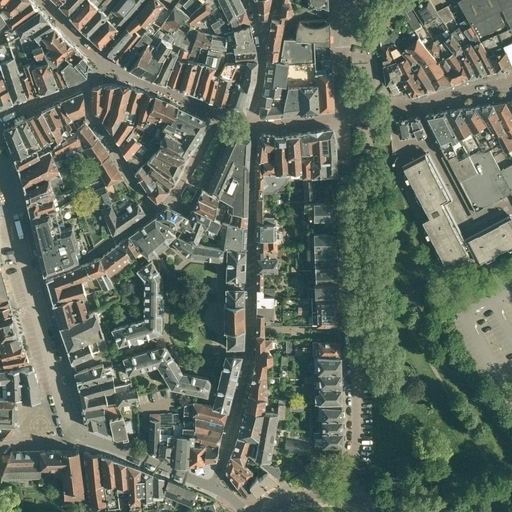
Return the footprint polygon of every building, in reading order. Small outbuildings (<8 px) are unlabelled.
[(31,1),(30,0),(7,0),(0,9),(0,12),(5,20),(31,1)] [(63,0),(59,5),(70,16),(83,0),(63,0)] [(83,0),(70,16),(80,28),(103,0),(83,0)] [(119,0),(103,0),(80,28),(89,35),(108,14),(113,8),(119,0)] [(113,8),(108,14),(121,26),(136,7),(142,0),(130,0),(119,13),(113,8)] [(154,20),(156,21),(167,6),(162,2),(159,0),(150,0),(140,12),(152,22),(154,20)] [(187,0),(183,4),(191,13),(205,0),(187,0)] [(190,15),(186,20),(191,24),(206,14),(213,25),(246,8),(245,6),(243,4),(244,3),(241,0),(205,0),(191,13),(190,15)] [(256,0),(261,12),(263,18),(268,17),(271,0),(256,0)] [(430,0),(426,0),(414,5),(426,24),(441,15),(436,8),(430,0)] [(465,8),(460,0),(451,0),(453,4),(454,3),(459,11),(465,8)] [(511,0),(460,0),(465,8),(470,17),(473,22),(492,56),(508,48),(511,56),(511,0)] [(31,1),(5,20),(6,20),(13,27),(38,9),(31,1)] [(293,10),(293,8),(293,6),(292,4),(290,3),(288,2),(283,1),(281,15),(285,15),(286,16),(286,15),(288,15),(289,15),(291,14),(292,12),(293,10)] [(177,34),(153,77),(166,81),(170,72),(191,27),(189,26),(186,33),(177,27),(182,18),(186,20),(190,15),(176,4),(172,10),(169,7),(158,22),(162,24),(168,28),(174,32),(177,34)] [(443,8),(450,20),(454,18),(447,6),(443,8)] [(416,29),(422,26),(410,7),(403,10),(416,29)] [(233,28),(251,23),(246,8),(213,25),(217,32),(223,30),(224,32),(233,28)] [(48,20),(39,9),(38,9),(13,27),(4,32),(7,40),(8,40),(8,41),(10,40),(12,39),(19,37),(20,36),(31,32),(48,20)] [(151,24),(152,22),(140,12),(137,15),(149,26),(143,34),(150,40),(153,36),(149,33),(155,27),(151,24)] [(108,14),(89,35),(100,46),(119,28),(121,26),(108,14)] [(133,33),(127,39),(112,56),(119,62),(143,34),(149,26),(137,15),(136,17),(130,22),(135,29),(132,32),(133,33)] [(473,22),(470,17),(461,22),(466,29),(473,39),(476,38),(479,41),(474,44),(473,45),(490,72),(499,69),(492,56),(473,22)] [(272,19),(270,33),(282,34),(283,34),(285,21),(284,21),(272,19)] [(300,20),(299,38),(314,39),(331,39),(330,21),(326,22),(326,19),(300,20)] [(55,27),(54,26),(48,20),(31,32),(36,41),(55,27)] [(135,29),(130,22),(126,26),(121,31),(127,39),(133,33),(132,32),(135,29)] [(62,35),(55,27),(36,41),(31,32),(20,36),(19,37),(25,55),(28,62),(37,58),(33,49),(43,46),(47,44),(50,47),(62,35)] [(136,72),(140,72),(157,44),(166,31),(160,27),(153,36),(150,40),(129,69),(136,72)] [(170,72),(166,81),(172,83),(179,88),(199,30),(191,27),(170,72)] [(251,27),(234,32),(236,42),(254,38),(251,27)] [(472,44),(459,27),(451,32),(453,34),(454,34),(470,59),(480,74),(490,72),(473,45),(472,43),(472,44)] [(157,44),(140,72),(153,77),(177,34),(174,32),(168,28),(166,31),(157,44)] [(199,30),(179,88),(189,91),(197,60),(191,59),(194,52),(197,43),(201,45),(205,32),(199,30)] [(127,39),(121,31),(105,50),(112,56),(127,39)] [(383,33),(381,36),(381,42),(381,46),(381,47),(383,61),(389,59),(390,63),(399,60),(404,72),(403,78),(412,93),(414,96),(427,92),(412,69),(414,67),(408,57),(402,52),(387,36),(388,35),(386,31),(384,31),(383,33)] [(205,32),(201,45),(202,45),(209,46),(212,33),(205,32)] [(226,33),(226,36),(226,52),(227,52),(256,50),(254,38),(236,42),(234,32),(226,33)] [(212,33),(209,46),(210,47),(208,53),(220,56),(226,36),(212,33)] [(270,33),(269,41),(281,42),(281,38),(282,34),(270,33)] [(129,69),(150,40),(143,34),(119,62),(129,69)] [(447,38),(455,50),(463,62),(471,77),(480,74),(470,59),(454,34),(453,34),(447,38)] [(67,40),(62,35),(50,47),(47,44),(43,46),(33,49),(37,58),(37,60),(45,56),(50,66),(58,61),(66,54),(75,46),(74,46),(67,40)] [(436,40),(448,58),(462,80),(471,77),(463,62),(455,50),(447,38),(446,39),(443,35),(436,40)] [(224,60),(226,52),(226,36),(220,56),(221,56),(218,65),(216,65),(215,68),(219,69),(221,63),(223,63),(224,60)] [(454,83),(440,63),(435,56),(428,46),(428,47),(420,37),(410,46),(423,64),(437,88),(454,83)] [(282,115),(300,112),(296,38),(285,38),(282,59),(282,77),(282,91),(282,115)] [(314,39),(299,38),(296,38),(300,112),(319,110),(317,84),(317,72),(315,46),(314,39)] [(0,42),(0,65),(1,69),(13,101),(28,96),(20,77),(26,75),(23,68),(18,70),(8,41),(8,40),(7,40),(0,42)] [(281,42),(269,41),(269,42),(269,48),(280,49),(281,42)] [(439,53),(433,43),(428,46),(435,56),(439,53)] [(88,60),(75,46),(66,54),(86,75),(87,70),(88,60)] [(410,46),(402,52),(408,57),(414,67),(412,69),(427,92),(437,88),(423,64),(410,46)] [(269,48),(268,58),(278,60),(280,49),(269,48)] [(499,69),(511,66),(511,56),(508,48),(492,56),(499,69)] [(256,50),(227,52),(228,61),(232,61),(234,60),(258,61),(258,59),(256,50)] [(75,80),(86,75),(66,54),(58,61),(67,83),(75,80)] [(41,92),(58,86),(50,66),(45,56),(37,60),(37,58),(28,62),(29,65),(41,92)] [(278,60),(268,58),(266,75),(282,77),(282,59),(278,60)] [(448,58),(440,63),(454,83),(462,80),(448,58)] [(205,62),(197,94),(205,97),(215,68),(216,65),(212,63),(212,60),(207,59),(206,62),(205,62)] [(321,72),(332,71),(332,59),(322,59),(323,65),(320,65),(321,72)] [(389,59),(383,61),(385,68),(384,68),(385,71),(386,72),(388,85),(389,84),(402,79),(403,78),(404,72),(399,60),(390,63),(389,59)] [(197,60),(189,91),(197,94),(205,62),(197,60)] [(223,67),(222,70),(220,75),(226,77),(226,76),(235,78),(236,78),(237,77),(232,75),(236,66),(245,68),(245,74),(245,76),(242,76),(241,78),(256,78),(256,77),(258,61),(234,60),(232,61),(228,61),(226,61),(223,67)] [(58,86),(67,83),(58,61),(50,66),(58,86)] [(35,94),(41,92),(29,65),(24,67),(23,68),(26,75),(35,94)] [(220,75),(222,70),(219,69),(215,68),(205,97),(212,100),(220,75)] [(0,106),(13,101),(1,69),(0,69),(0,106)] [(334,78),(334,75),(333,74),(332,71),(321,72),(317,72),(317,84),(333,83),(333,80),(334,78)] [(28,96),(35,94),(26,75),(20,77),(28,96)] [(220,75),(212,100),(218,103),(226,77),(220,75)] [(274,92),(282,91),(282,77),(266,75),(265,81),(265,83),(263,93),(261,108),(260,113),(260,114),(260,115),(261,116),(262,116),(263,116),(266,116),(274,115),(274,92)] [(226,76),(226,77),(218,103),(227,106),(231,92),(235,78),(226,76)] [(235,78),(231,92),(250,98),(256,78),(241,78),(241,81),(236,80),(236,78),(235,78)] [(102,93),(102,83),(100,84),(91,87),(91,98),(91,106),(98,114),(99,113),(101,107),(101,104),(102,100),(102,93)] [(102,100),(101,104),(111,105),(115,93),(115,91),(117,83),(102,83),(102,93),(102,100)] [(117,83),(115,91),(115,93),(111,105),(109,112),(122,118),(133,123),(134,121),(135,115),(136,112),(124,108),(130,91),(131,86),(122,84),(117,83)] [(333,84),(333,83),(317,84),(319,110),(334,109),(333,84)] [(136,88),(131,86),(130,91),(124,108),(136,112),(140,100),(143,91),(136,88)] [(83,91),(62,101),(67,110),(75,126),(74,127),(75,128),(86,121),(85,112),(83,91)] [(136,112),(135,115),(139,116),(139,121),(144,122),(152,105),(155,96),(143,91),(140,100),(136,112)] [(274,115),(282,115),(282,91),(274,92),(274,115)] [(231,92),(227,106),(246,112),(250,98),(231,92)] [(155,95),(155,96),(152,105),(144,122),(139,121),(136,125),(139,127),(148,134),(150,132),(155,135),(155,134),(159,127),(163,129),(166,120),(170,121),(175,111),(177,106),(155,95)] [(62,101),(55,105),(63,123),(64,123),(64,122),(67,129),(66,129),(70,137),(72,136),(71,134),(70,131),(74,127),(75,126),(67,110),(62,101)] [(510,128),(511,132),(511,109),(508,101),(495,103),(496,105),(499,113),(507,129),(510,128)] [(478,106),(490,125),(501,143),(502,142),(507,151),(511,147),(511,132),(510,128),(507,129),(499,113),(496,105),(495,103),(478,106)] [(99,113),(98,114),(99,114),(104,122),(106,116),(109,112),(111,105),(101,104),(101,107),(99,113)] [(55,105),(43,111),(55,136),(59,143),(67,137),(68,138),(70,137),(66,129),(64,130),(62,132),(58,125),(63,123),(55,105)] [(163,136),(190,149),(198,137),(208,121),(177,106),(175,111),(170,121),(166,120),(163,129),(159,127),(155,134),(163,136)] [(478,106),(458,109),(471,134),(490,125),(478,106)] [(447,111),(458,133),(461,139),(471,134),(458,109),(447,111)] [(43,111),(35,115),(40,124),(48,140),(55,136),(43,111)] [(447,111),(446,111),(427,115),(441,142),(458,133),(447,111)] [(118,126),(122,118),(109,112),(106,116),(104,122),(113,134),(118,126)] [(25,114),(15,119),(17,124),(21,133),(29,152),(30,152),(34,158),(40,155),(37,149),(42,146),(41,144),(43,142),(40,134),(36,136),(32,128),(27,119),(25,114)] [(35,115),(27,119),(32,128),(36,136),(40,134),(43,142),(45,146),(50,143),(48,141),(48,140),(40,124),(35,115)] [(410,117),(415,129),(425,125),(421,118),(422,117),(418,116),(410,117)] [(410,136),(412,141),(419,138),(415,129),(410,117),(399,120),(402,137),(410,136)] [(113,134),(118,142),(133,123),(122,118),(118,126),(113,134)] [(92,130),(86,121),(75,128),(74,127),(70,131),(71,134),(76,131),(83,138),(92,130)] [(119,144),(127,158),(135,151),(143,141),(145,137),(148,134),(139,127),(136,125),(133,123),(118,142),(119,144)] [(17,124),(4,129),(15,157),(16,159),(29,152),(21,133),(17,124)] [(415,129),(419,138),(429,134),(425,125),(415,129)] [(322,130),(322,141),(323,143),(324,155),(335,153),(335,139),(333,128),(322,130)] [(323,143),(322,141),(322,130),(321,129),(310,132),(310,162),(324,160),(324,155),(323,143)] [(98,138),(92,130),(83,138),(76,131),(71,134),(72,136),(70,137),(68,138),(67,137),(59,143),(53,146),(50,148),(53,155),(64,150),(67,157),(84,150),(85,149),(83,148),(98,138)] [(303,177),(302,177),(311,177),(310,162),(310,132),(310,131),(298,133),(302,172),(302,174),(302,177),(303,177)] [(213,180),(247,201),(248,181),(248,169),(250,138),(245,136),(239,134),(234,132),(222,160),(219,158),(216,165),(219,167),(213,180)] [(298,133),(286,135),(288,172),(301,171),(301,172),(302,172),(298,133)] [(458,133),(441,142),(447,155),(465,146),(461,139),(458,133)] [(274,158),(274,147),(274,135),(264,134),(262,134),(261,135),(260,136),(259,137),(259,143),(258,147),(265,147),(265,160),(273,160),(273,158),(274,158)] [(265,160),(264,175),(268,175),(267,191),(274,191),(286,181),(286,172),(288,172),(286,135),(275,135),(274,135),(274,147),(274,158),(273,158),(273,160),(265,160)] [(159,146),(185,158),(190,149),(163,136),(159,146)] [(110,154),(98,138),(83,148),(85,149),(94,164),(101,159),(110,154)] [(135,151),(127,158),(135,172),(136,171),(141,165),(147,160),(155,144),(151,142),(148,146),(143,141),(135,151)] [(155,144),(147,160),(174,181),(185,158),(159,146),(155,144)] [(447,155),(445,156),(475,215),(487,209),(485,207),(494,202),(508,194),(504,185),(497,173),(502,170),(490,149),(482,154),(478,147),(468,153),(465,146),(447,155)] [(34,158),(19,168),(25,189),(34,185),(60,173),(53,155),(50,148),(43,152),(40,155),(34,158)] [(373,149),(364,149),(365,161),(365,162),(373,161),(373,160),(373,149)] [(29,152),(16,159),(19,168),(34,158),(30,152),(29,152)] [(324,160),(310,162),(311,177),(314,177),(334,175),(336,175),(335,153),(324,155),(324,160)] [(404,165),(407,171),(431,217),(424,221),(448,266),(474,252),(480,263),(489,257),(511,244),(511,216),(501,223),(480,234),(477,235),(464,242),(453,221),(443,202),(451,198),(427,153),(404,165)] [(115,163),(110,154),(101,159),(94,164),(99,172),(115,163)] [(174,181),(147,160),(141,165),(149,173),(157,182),(167,190),(174,182),(174,181)] [(115,163),(99,172),(103,179),(119,171),(119,169),(115,163)] [(511,164),(502,170),(497,173),(504,185),(508,194),(511,192),(511,164)] [(150,189),(157,182),(149,173),(141,165),(136,171),(135,172),(141,181),(148,191),(150,189)] [(123,178),(119,171),(103,179),(107,185),(108,185),(114,182),(123,178)] [(34,185),(25,189),(28,203),(28,204),(53,196),(61,193),(58,183),(63,182),(60,173),(34,185)] [(261,189),(264,189),(264,191),(267,191),(268,175),(264,175),(257,175),(257,190),(261,189)] [(314,177),(311,177),(302,177),(304,202),(315,202),(314,177)] [(109,237),(121,228),(111,205),(122,201),(121,198),(133,193),(123,178),(114,182),(108,185),(107,185),(95,189),(95,191),(78,199),(96,246),(109,237)] [(247,201),(213,180),(208,191),(232,204),(228,211),(232,213),(246,215),(247,201)] [(150,189),(148,191),(148,193),(157,201),(167,190),(157,182),(150,189)] [(217,207),(218,207),(220,208),(222,201),(202,191),(199,199),(217,207)] [(136,199),(133,193),(121,198),(122,201),(111,205),(121,228),(137,218),(145,212),(136,199)] [(53,196),(28,204),(31,217),(57,209),(53,196)] [(195,210),(207,214),(214,217),(217,207),(199,199),(194,209),(195,210)] [(315,202),(304,202),(304,210),(308,210),(308,218),(314,218),(314,221),(316,222),(323,222),(324,221),(324,219),(332,218),(334,216),(335,201),(315,202)] [(57,209),(31,217),(45,273),(68,265),(78,258),(75,249),(79,248),(72,226),(61,229),(59,222),(64,221),(60,207),(57,209)] [(180,226),(182,227),(186,217),(184,216),(182,215),(182,214),(167,207),(156,216),(155,216),(154,216),(166,225),(165,228),(174,233),(178,225),(180,226)] [(188,219),(186,217),(182,227),(180,232),(181,232),(179,236),(178,236),(173,241),(189,255),(200,257),(203,244),(197,244),(202,231),(204,232),(207,231),(209,232),(214,217),(207,214),(195,210),(188,219)] [(248,216),(246,215),(232,213),(231,223),(247,224),(248,216)] [(265,222),(264,224),(276,224),(275,224),(275,213),(266,214),(265,222)] [(154,216),(129,234),(139,249),(148,257),(175,235),(174,234),(174,233),(165,228),(166,225),(154,216)] [(225,223),(223,222),(222,235),(221,247),(223,248),(227,248),(227,249),(246,250),(247,226),(247,224),(231,223),(229,223),(225,223)] [(257,223),(256,239),(267,239),(270,240),(269,250),(276,250),(276,237),(279,237),(279,231),(276,231),(276,224),(264,224),(257,223)] [(311,249),(336,248),(336,243),(335,243),(335,236),(336,235),(333,233),(332,233),(314,233),(310,233),(311,249)] [(120,240),(121,241),(129,254),(128,255),(129,257),(136,253),(139,249),(129,234),(120,240)] [(256,239),(256,251),(264,250),(267,250),(269,250),(270,240),(267,239),(256,239)] [(129,254),(121,241),(101,258),(105,266),(108,276),(129,260),(128,258),(129,257),(128,255),(129,254)] [(200,257),(212,258),(222,259),(223,248),(221,247),(220,246),(203,244),(200,257)] [(336,248),(311,249),(311,259),(311,260),(337,259),(336,248)] [(245,279),(245,265),(246,250),(227,249),(226,279),(229,279),(244,279),(245,279)] [(256,257),(256,272),(264,272),(277,272),(277,257),(276,257),(276,250),(269,250),(267,250),(264,250),(264,257),(256,257)] [(100,257),(85,263),(91,276),(96,274),(103,290),(113,287),(108,276),(105,266),(101,258),(100,257)] [(337,259),(311,260),(312,271),(327,271),(337,270),(337,259)] [(144,279),(162,278),(152,262),(152,261),(151,260),(139,268),(138,267),(136,268),(138,271),(144,279)] [(85,263),(57,275),(67,299),(82,295),(86,294),(82,280),(91,276),(85,263)] [(0,298),(8,296),(0,267),(0,298)] [(327,271),(312,271),(312,282),(315,281),(315,282),(338,281),(337,270),(327,271)] [(57,275),(46,279),(53,303),(67,299),(57,275)] [(130,290),(132,288),(137,285),(130,276),(124,282),(130,290)] [(162,278),(144,279),(144,302),(163,302),(163,298),(162,298),(162,279),(162,278)] [(229,279),(228,288),(235,288),(243,288),(244,279),(229,279)] [(309,298),(312,298),(328,297),(337,297),(338,297),(338,281),(315,282),(315,287),(308,287),(309,298)] [(132,288),(130,290),(123,295),(127,299),(135,296),(135,293),(132,288)] [(235,288),(228,288),(226,288),(226,290),(227,290),(226,305),(224,305),(224,331),(227,331),(227,345),(227,346),(227,348),(229,348),(228,347),(243,346),(244,330),(243,303),(244,288),(243,288),(235,288)] [(256,289),(256,306),(273,305),(273,297),(263,297),(263,290),(256,289)] [(67,299),(53,303),(61,328),(88,313),(82,295),(67,299)] [(0,307),(1,307),(11,305),(8,296),(0,298),(0,307)] [(328,297),(312,298),(312,310),(338,310),(337,297),(328,297)] [(144,302),(144,319),(159,332),(160,330),(161,328),(161,327),(161,326),(161,325),(162,306),(163,306),(163,302),(144,302)] [(1,307),(0,307),(0,315),(3,315),(13,313),(11,305),(1,307)] [(256,306),(255,316),(263,316),(264,320),(264,325),(281,325),(281,322),(274,322),(274,320),(273,320),(273,305),(256,306)] [(88,313),(61,328),(68,349),(88,341),(94,339),(94,338),(104,335),(95,310),(88,313)] [(338,310),(312,310),(312,316),(311,317),(310,317),(310,318),(309,319),(309,320),(309,322),(310,323),(311,324),(312,324),(309,324),(309,325),(338,324),(338,310)] [(19,335),(13,313),(3,315),(0,315),(0,339),(10,337),(19,335)] [(255,316),(255,326),(255,331),(255,333),(257,333),(257,334),(262,334),(262,333),(264,333),(264,331),(264,326),(264,325),(264,320),(263,316),(255,316)] [(142,337),(147,336),(156,333),(156,334),(158,333),(159,332),(144,319),(131,323),(138,340),(143,339),(142,337)] [(138,340),(131,323),(112,329),(119,344),(132,340),(133,342),(136,341),(138,340)] [(255,365),(253,373),(266,376),(266,363),(267,363),(268,363),(269,362),(271,360),(271,359),(272,357),(271,355),(270,352),(269,352),(269,348),(273,348),(273,340),(264,340),(264,333),(262,333),(262,334),(257,334),(257,333),(255,333),(255,365)] [(0,339),(0,345),(0,348),(0,349),(23,344),(19,335),(10,337),(0,339)] [(94,338),(94,339),(95,338),(100,351),(108,347),(104,335),(94,338)] [(88,341),(68,349),(73,361),(93,353),(88,341)] [(313,356),(314,356),(339,356),(339,342),(313,341),(313,356)] [(26,352),(23,344),(0,349),(0,348),(0,347),(0,356),(1,356),(1,357),(16,355),(26,352)] [(129,373),(134,371),(136,371),(154,366),(157,365),(160,368),(176,364),(168,351),(167,349),(165,347),(163,346),(161,346),(149,350),(136,354),(130,355),(123,357),(124,361),(127,374),(129,373)] [(1,357),(3,365),(29,362),(26,352),(16,355),(1,357)] [(225,356),(222,368),(221,376),(235,379),(241,356),(225,356)] [(339,356),(314,356),(314,363),(312,363),(311,363),(311,364),(309,365),(309,367),(309,368),(309,370),(311,371),(312,371),(316,371),(316,372),(318,372),(341,371),(341,356),(339,356)] [(104,368),(107,379),(112,378),(113,386),(131,382),(129,373),(127,374),(124,361),(104,368)] [(103,364),(91,367),(94,382),(107,379),(104,368),(103,364)] [(172,387),(188,391),(207,395),(209,383),(210,382),(209,381),(209,380),(208,379),(207,378),(206,378),(182,372),(176,364),(160,368),(172,387)] [(9,397),(18,397),(22,397),(22,401),(40,399),(37,381),(33,366),(0,370),(0,380),(8,379),(10,396),(9,396),(9,397)] [(91,367),(79,371),(76,371),(79,386),(94,382),(91,367)] [(318,372),(316,372),(316,385),(319,386),(319,388),(341,388),(342,388),(341,371),(318,372)] [(253,373),(251,382),(265,385),(266,385),(266,379),(266,376),(253,373)] [(229,402),(233,387),(235,379),(221,376),(216,396),(215,399),(229,402)] [(113,386),(112,378),(107,379),(94,382),(79,386),(84,409),(85,409),(104,406),(108,405),(105,392),(114,390),(113,386)] [(133,388),(131,382),(113,386),(117,404),(118,404),(118,407),(133,405),(133,388)] [(265,385),(251,382),(250,384),(248,395),(265,398),(267,398),(266,385),(265,385)] [(341,388),(319,388),(319,395),(315,395),(315,403),(319,403),(341,402),(341,388)] [(265,398),(248,395),(245,409),(263,412),(265,399),(265,398)] [(0,423),(17,423),(18,397),(9,397),(0,397),(0,423)] [(215,399),(213,406),(227,410),(229,402),(215,399)] [(194,402),(194,403),(185,406),(184,416),(186,419),(195,420),(195,419),(224,423),(227,410),(213,406),(201,403),(194,402)] [(290,402),(289,410),(302,411),(303,402),(290,402)] [(104,406),(105,419),(106,432),(129,442),(119,408),(118,407),(118,404),(117,404),(111,405),(108,405),(104,406)] [(251,442),(250,444),(271,449),(275,430),(276,422),(277,417),(282,417),(284,417),(285,406),(278,405),(277,408),(277,413),(271,413),(263,412),(245,409),(242,423),(238,437),(251,442)] [(320,411),(320,420),(342,419),(342,407),(321,406),(314,405),(315,411),(320,411)] [(87,419),(88,423),(89,428),(97,428),(106,432),(105,419),(104,406),(85,409),(83,410),(85,420),(87,419)] [(173,425),(178,424),(179,423),(178,414),(172,414),(172,413),(170,414),(169,417),(173,417),(173,425)] [(173,434),(173,425),(173,417),(169,417),(170,414),(160,414),(160,415),(157,455),(157,457),(170,462),(170,463),(172,434),(173,434)] [(151,415),(150,434),(148,452),(157,455),(160,415),(151,415)] [(195,419),(195,420),(186,419),(185,427),(194,427),(193,432),(220,436),(221,436),(224,423),(195,419)] [(314,421),(314,432),(314,433),(342,431),(342,419),(320,420),(314,421)] [(19,425),(17,423),(0,423),(0,437),(9,438),(19,425)] [(180,434),(173,434),(172,434),(170,463),(189,465),(190,453),(190,450),(191,451),(193,439),(193,432),(194,427),(185,427),(180,427),(180,434)] [(342,431),(314,433),(314,440),(315,446),(322,446),(338,445),(343,443),(342,431)] [(194,445),(200,445),(205,445),(205,442),(209,443),(209,444),(218,445),(220,436),(193,432),(193,439),(194,440),(194,445)] [(238,438),(231,456),(240,463),(243,466),(244,466),(247,456),(246,456),(250,444),(251,442),(238,437),(238,438)] [(190,450),(190,453),(189,465),(203,463),(205,445),(200,445),(194,445),(194,440),(193,439),(191,451),(190,450)] [(310,444),(286,439),(284,450),(308,454),(310,444)] [(205,445),(203,463),(215,461),(218,445),(209,444),(209,443),(205,442),(205,445)] [(250,444),(246,456),(247,456),(261,466),(268,466),(271,449),(250,444)] [(53,475),(62,474),(64,499),(84,499),(78,450),(40,451),(41,468),(53,468),(53,475)] [(41,477),(41,468),(40,451),(11,451),(10,455),(3,455),(3,461),(7,461),(2,478),(41,477)] [(88,489),(106,487),(102,454),(101,454),(84,451),(84,453),(88,489)] [(102,454),(106,487),(108,505),(108,507),(119,506),(118,498),(114,458),(102,454)] [(227,466),(235,471),(242,476),(246,479),(252,474),(253,472),(246,466),(245,467),(243,466),(240,463),(231,456),(227,466)] [(127,462),(114,458),(118,498),(129,498),(127,462)] [(141,501),(141,497),(140,468),(136,466),(127,462),(129,498),(129,511),(140,511),(141,508),(141,501)] [(235,471),(227,466),(226,470),(226,471),(229,475),(235,471)] [(280,472),(278,468),(268,466),(261,466),(267,471),(275,478),(278,476),(280,472)] [(152,492),(152,472),(140,468),(141,497),(141,501),(141,508),(152,508),(152,494),(152,492)] [(235,471),(229,475),(244,496),(250,491),(243,482),(246,479),(242,476),(235,471)] [(267,471),(259,478),(269,489),(280,482),(275,478),(267,471)] [(152,494),(152,508),(152,511),(164,511),(165,503),(165,499),(164,493),(164,487),(164,477),(152,472),(152,492),(152,494)] [(258,494),(258,495),(269,489),(259,478),(257,477),(250,485),(258,494)] [(168,479),(164,487),(164,493),(167,494),(165,499),(165,503),(173,506),(182,485),(168,479)] [(175,509),(179,509),(190,506),(197,491),(182,485),(173,506),(174,506),(173,508),(174,508),(175,509)] [(108,505),(106,487),(88,489),(90,507),(108,505)] [(197,491),(190,506),(193,510),(204,508),(203,504),(205,504),(206,505),(214,504),(213,503),(215,500),(197,491)]
